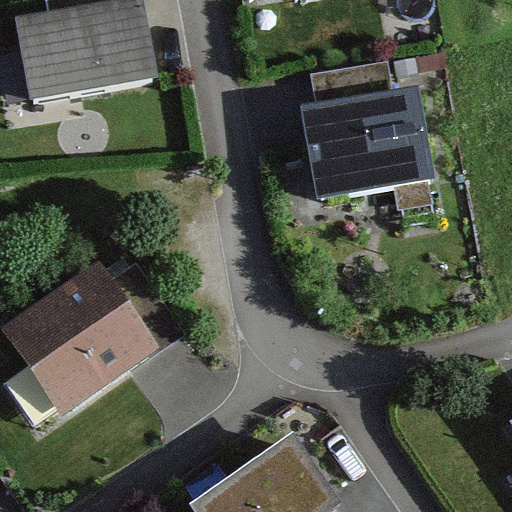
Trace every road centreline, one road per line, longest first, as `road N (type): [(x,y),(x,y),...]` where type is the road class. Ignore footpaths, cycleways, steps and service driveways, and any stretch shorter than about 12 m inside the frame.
road 1 (residential): [(286,356),(263,308),(203,0)]
road 2 (residential): [(286,356),(253,398),(102,511)]
road 3 (residential): [(511,328),(425,359),(351,372)]
road 4 (residential): [(351,372),(378,445),(423,511)]
